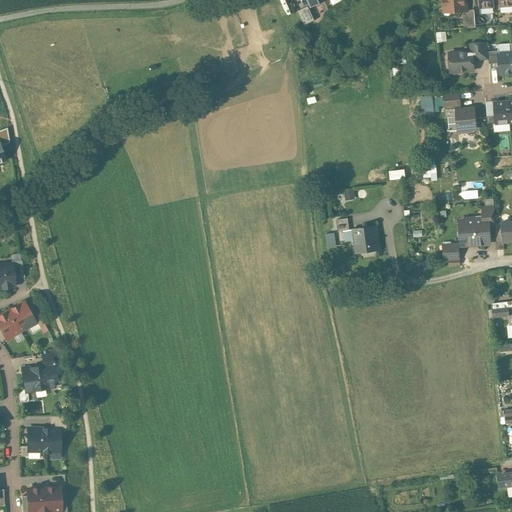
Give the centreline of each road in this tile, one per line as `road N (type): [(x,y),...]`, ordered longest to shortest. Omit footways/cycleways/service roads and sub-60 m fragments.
road 1 (residential): [(0,20),(182,0)]
road 2 (residential): [(0,354),(11,392),(13,511)]
